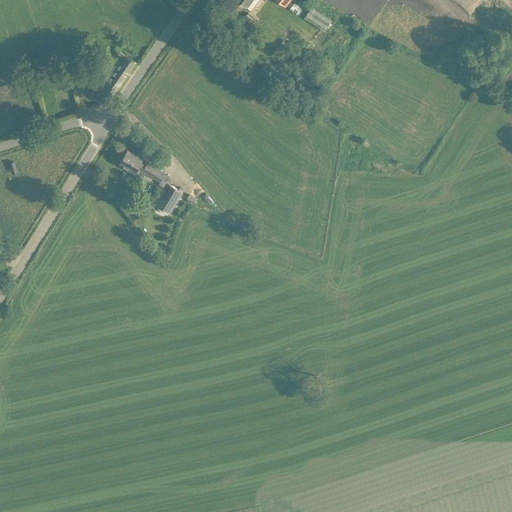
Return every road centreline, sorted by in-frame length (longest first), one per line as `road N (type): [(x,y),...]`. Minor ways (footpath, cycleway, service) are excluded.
road 1 (unclassified): [(0,297),(105,119)]
road 2 (unclassified): [(105,119),(188,0)]
